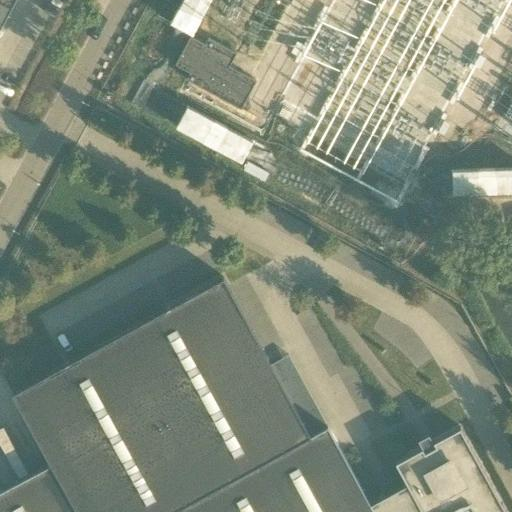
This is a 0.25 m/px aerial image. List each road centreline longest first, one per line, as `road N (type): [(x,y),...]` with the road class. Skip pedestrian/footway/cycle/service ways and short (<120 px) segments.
road 1 (unknown): [(0,105),(377,299),(429,334),(487,427)]
road 2 (unclassified): [(0,220),(116,0)]
